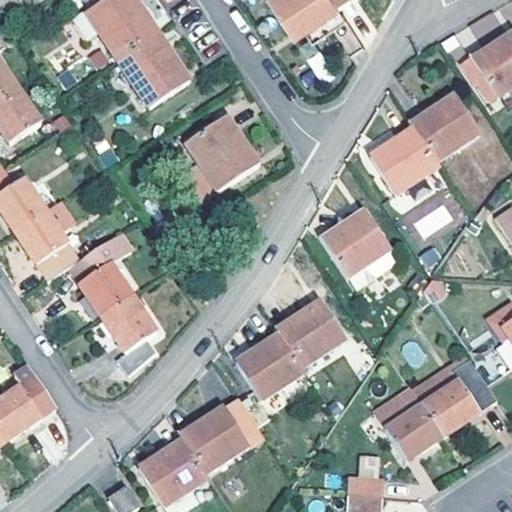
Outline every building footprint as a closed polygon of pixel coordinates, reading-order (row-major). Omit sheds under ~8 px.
[(134,0),(108,0),(85,15),(117,63),(158,36),(134,0)] [(270,0),(292,35),(337,6),(334,2),(332,0),(270,0)] [(511,35),(472,63),(480,76),(496,101),(511,90),(511,35)] [(158,36),(117,63),(149,111),(191,84),(158,36)] [(0,105),(20,93),(0,61),(0,52),(5,49),(0,40),(0,105)] [(319,52),(307,57),(317,78),(328,73),(319,52)] [(469,59),(460,64),(471,81),(480,76),(472,63),(469,59)] [(20,93),(0,105),(0,131),(10,146),(42,125),(20,93)] [(414,129),(437,165),(479,137),(453,97),(411,125),(414,129)] [(227,119),(186,147),(198,165),(183,175),(203,205),(259,167),(227,119)] [(437,165),(414,129),(369,159),(395,198),(440,168),(437,165)] [(0,213),(15,235),(46,215),(24,181),(13,188),(3,173),(0,168),(0,213)] [(442,194),(405,210),(417,239),(454,222),(442,194)] [(511,213),(509,210),(495,219),(511,244),(511,213)] [(346,281),(363,269),(369,278),(376,279),(398,264),(365,213),(321,242),(346,281)] [(15,235),(46,284),(67,270),(78,263),(46,215),(15,235)] [(78,263),(67,270),(100,318),(132,297),(112,266),(129,254),(118,237),(78,263)] [(355,294),(376,279),(369,278),(363,269),(346,281),(355,294)] [(420,312),(430,305),(423,293),(415,304),(420,312)] [(132,297),(100,318),(125,356),(117,362),(127,377),(156,357),(147,342),(156,335),(132,297)] [(320,303),(276,332),(279,336),(301,371),(345,342),(320,303)] [(511,305),(488,320),(503,344),(509,341),(511,345),(511,305)] [(261,404),(304,375),(301,371),(279,336),(235,365),(261,404)] [(460,384),(434,401),(423,408),(443,439),(497,404),(468,362),(452,372),(460,384)] [(14,377),(15,379),(21,388),(11,395),(0,402),(0,434),(6,443),(57,410),(28,367),(14,377)] [(426,389),(434,401),(460,384),(452,372),(426,389)] [(21,388),(15,379),(5,386),(11,395),(21,388)] [(419,455),(443,439),(423,408),(410,389),(374,414),(406,464),(419,455)] [(238,401),(181,438),(183,442),(206,477),(250,448),(263,440),(238,401)] [(206,477),(183,442),(139,470),(166,511),(188,511),(200,504),(191,491),(209,480),(206,477)] [(349,496),(382,498),(383,481),(350,480),(349,496)] [(126,490),(109,501),(116,511),(133,511),(138,509),(126,490)] [(380,511),(382,498),(349,496),(347,511),(380,511)]
